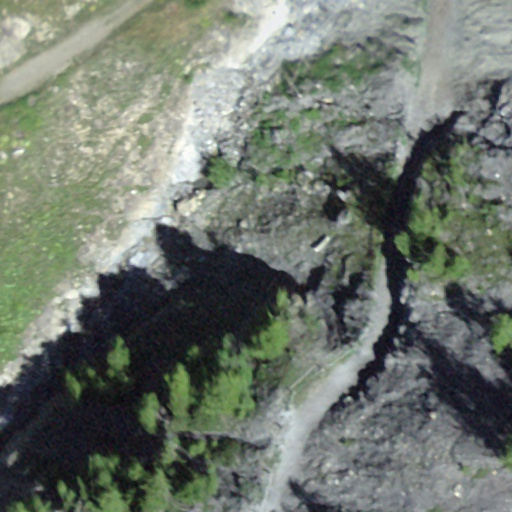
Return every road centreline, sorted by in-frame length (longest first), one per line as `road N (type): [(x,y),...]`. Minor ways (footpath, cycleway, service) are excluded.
road 1 (track): [(453,0),(441,109),(385,200),(394,290),(382,346),(291,424),(273,511)]
road 2 (track): [(0,78),(127,0)]
